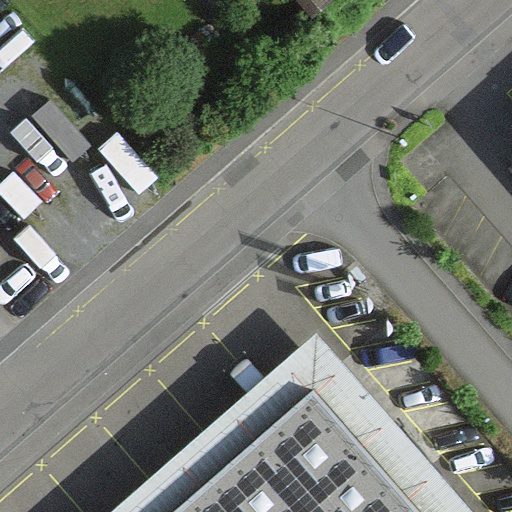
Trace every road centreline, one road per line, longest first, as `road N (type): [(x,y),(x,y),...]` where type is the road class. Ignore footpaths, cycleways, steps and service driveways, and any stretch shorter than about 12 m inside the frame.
road 1 (residential): [(312,146),(0,423)]
road 2 (residential): [(511,370),(312,146)]
road 3 (residential): [(482,0),(312,146)]
